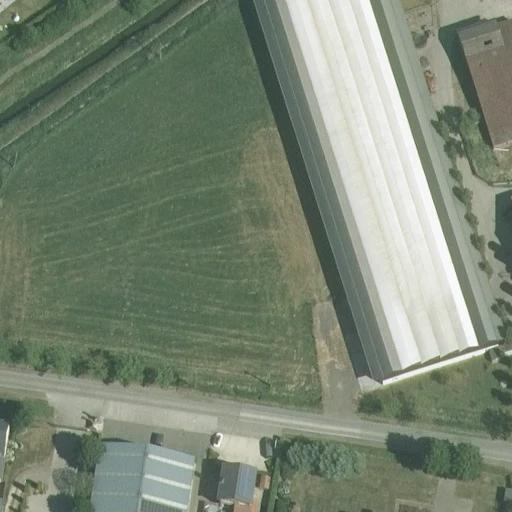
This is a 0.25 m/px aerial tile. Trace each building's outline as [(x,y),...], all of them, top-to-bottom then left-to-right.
[(269,0),(262,2),(383,386),(498,350),(387,0),(269,0)] [(387,0),(498,350),(507,347),(505,343),(396,0),(387,0)] [(383,386),(262,2),(252,6),(373,389),(383,386)] [(511,23),(458,41),(493,150),(511,144),(511,23)] [(0,426),(0,483),(1,483),(10,428),(0,426)] [(100,450),(90,511),(187,511),(195,464),(100,450)] [(225,473),(220,508),(234,510),(233,511),(257,511),(258,505),(251,504),(256,477),(225,473)]
